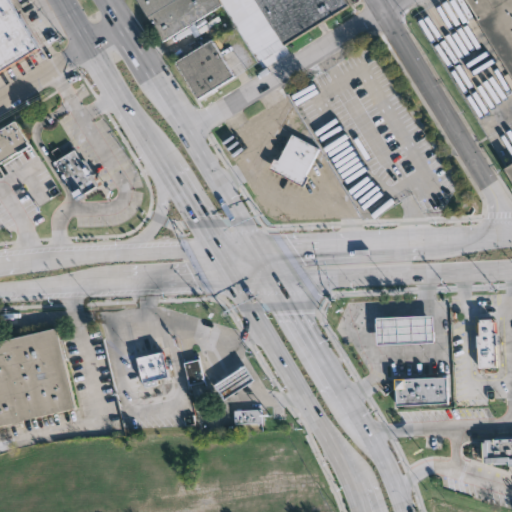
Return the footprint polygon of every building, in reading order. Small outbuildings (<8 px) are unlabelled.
[(24,57),(0,71),(0,0),(8,0),(38,48),(24,57)] [(218,0),(221,5),(162,41),(136,0),(218,0)] [(317,25),(285,45),(258,0),(345,0),(349,5),(317,25)] [(511,0),(511,177),(505,166),(511,161),(511,79),(464,0),(511,0)] [(237,78),(202,99),(180,63),(216,41),(238,77),(237,78)] [(0,162),(0,130),(16,121),(30,144),(0,162)] [(319,148),(305,175),(309,177),(304,187),(270,168),(275,159),(279,161),(293,134),(319,148)] [(57,148),(64,159),(76,152),(82,162),(84,161),(88,167),(86,168),(98,188),(78,200),(56,163),(57,162),(51,152),(57,148)] [(434,342),(376,343),(375,317),(433,315),(434,342)] [(490,318),(490,321),(493,321),(494,332),(495,332),(496,367),(479,367),(478,349),(477,349),(476,335),(479,335),(478,322),(480,322),(480,319),(490,318)] [(81,406),(0,425),(0,340),(62,326),(81,406)] [(163,350),(164,357),(172,356),(174,365),(166,367),(168,376),(140,382),(139,376),(141,375),(139,370),(137,371),(134,356),(163,350)] [(190,382),(188,383),(182,360),(197,357),(203,379),(190,382)] [(256,380),(226,401),(215,385),(245,365),(256,380)] [(446,376),(447,403),(397,405),(396,389),(394,389),(394,378),(446,376)] [(236,423),(232,423),(232,410),(260,408),(261,422),(236,423)] [(511,436),(511,465),(509,465),(509,464),(493,465),(493,463),(483,463),(482,440),(494,439),(494,436),(511,436)]
